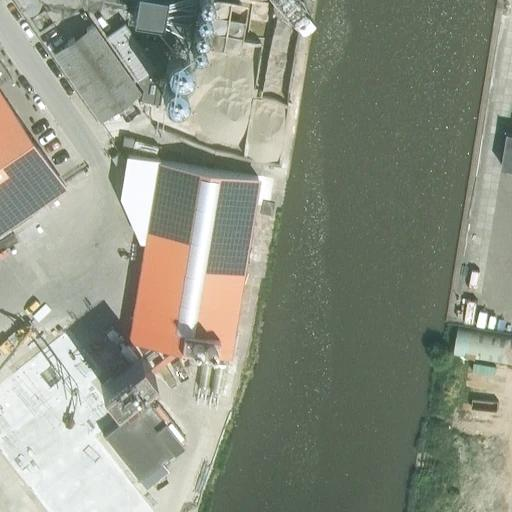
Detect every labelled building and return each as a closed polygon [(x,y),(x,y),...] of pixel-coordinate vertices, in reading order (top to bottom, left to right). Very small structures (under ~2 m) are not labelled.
[(163,0),(133,0),(131,15),(160,20),(163,0)] [(215,0),(210,24),(240,31),(246,0),(215,0)] [(105,35),(137,81),(156,68),(124,22),(105,35)] [(99,118),(138,91),(93,25),(53,52),(99,118)] [(64,185),(37,146),(0,93),(0,229),(62,185),(63,186),(64,185)] [(511,132),(509,132),(509,131),(507,131),(501,166),(503,166),(503,165),(511,166),(511,132)] [(123,137),(121,147),(132,149),(133,139),(123,137)] [(124,160),(119,153),(111,158),(116,166),(124,160)] [(258,177),(251,176),(159,161),(130,338),(228,354),(258,177)] [(511,330),(461,322),(457,348),(511,357),(511,330)] [(74,325),(0,383),(0,452),(47,511),(162,511),(184,495),(158,463),(183,443),(148,398),(122,418),(93,382),(109,369),(74,325)]
